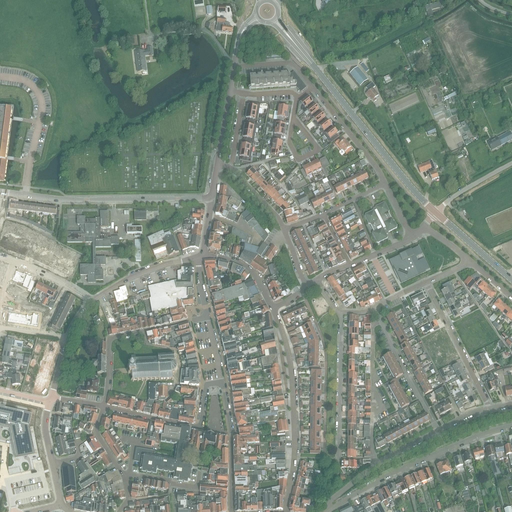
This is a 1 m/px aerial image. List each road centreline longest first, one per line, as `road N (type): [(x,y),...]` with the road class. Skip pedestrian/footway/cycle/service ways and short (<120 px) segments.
road 1 (secondary): [(435,213),(297,46)]
road 2 (residential): [(285,511),(294,457),(292,378),(272,308)]
road 3 (residential): [(330,509),(388,475),(511,427)]
road 4 (residential): [(25,195),(208,197)]
road 5 (residential): [(324,458),(325,347),(300,291)]
road 6 (residential): [(103,406),(112,337),(207,316)]
road 7 (residential): [(221,383),(205,386),(198,426),(103,406)]
road 8 (residential): [(25,195),(42,104),(29,82),(0,76)]
road 9 (residential): [(338,458),(339,313)]
road 10 (residential): [(489,408),(425,282)]
road 11 (residential): [(437,430),(373,308)]
road 12 (residential): [(330,509),(330,500),(376,464),(437,430)]
road 13 (residential): [(230,511),(231,433),(221,383)]
road 14 (residential): [(385,183),(312,87)]
